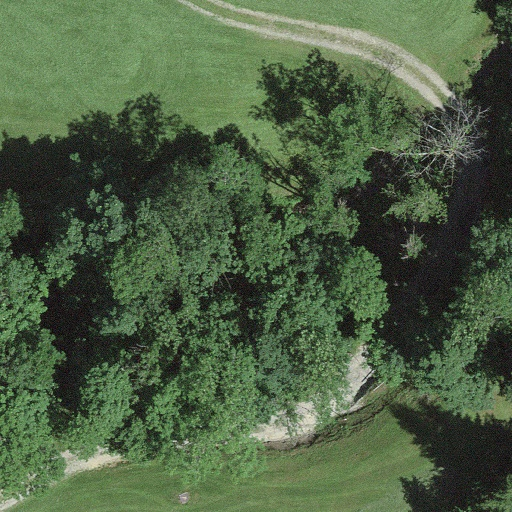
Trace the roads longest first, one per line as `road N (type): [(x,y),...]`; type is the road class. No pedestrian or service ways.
road 1 (track): [(0,504),(104,448),(292,419),(336,404),(423,327),(477,225),(439,118),(408,83),(326,38),(209,0)]
road 2 (track): [(511,442),(393,492),(324,502),(204,484),(75,492),(39,481)]
